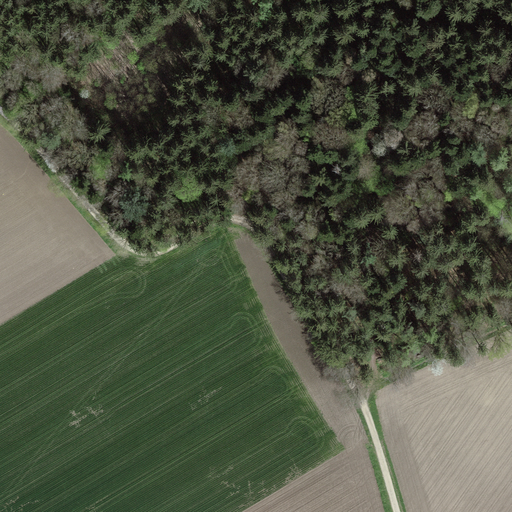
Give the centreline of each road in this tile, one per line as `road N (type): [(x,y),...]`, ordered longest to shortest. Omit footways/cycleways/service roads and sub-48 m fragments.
road 1 (track): [(397,511),(364,406),(375,380),(371,117),(379,85),(451,0)]
road 2 (track): [(364,406),(243,228),(210,225),(160,254),(134,258),(0,119)]
